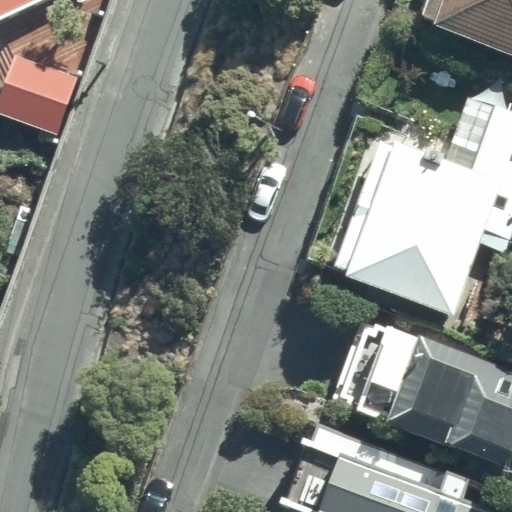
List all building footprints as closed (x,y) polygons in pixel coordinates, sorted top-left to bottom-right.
[(0,0),(0,28),(57,0),(0,0)] [(511,0),(428,0),(419,30),(434,35),(431,44),(511,71),(511,0)] [(81,87),(19,63),(0,111),(0,118),(60,142),(81,87)] [(508,253),(511,243),(511,113),(491,107),(467,175),(391,149),(391,152),(374,146),(329,276),(341,281),(339,287),(453,326),(482,244),(508,253)] [(511,396),(511,379),(357,324),(325,411),(349,420),(348,423),(511,482),(511,412),(507,411),(511,396)] [(468,490),(314,431),(281,511),(475,511),(462,507),(468,490)]
